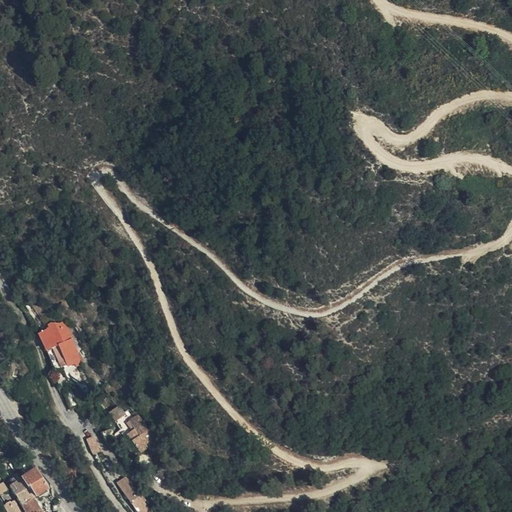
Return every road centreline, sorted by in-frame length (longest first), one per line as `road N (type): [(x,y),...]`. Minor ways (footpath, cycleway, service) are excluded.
road 1 (track): [(73,425),(86,422),(154,485),(190,504),(324,493),(371,468),(358,461),(309,467),(227,410),(169,326),(144,255),(92,180),(97,170),(263,302),(303,314),(326,313),(403,265),(499,244),(511,231)]
road 2 (track): [(511,172),(468,157),(413,168),(389,161),(364,136),(367,125),(408,136),(464,99),(511,98)]
road 3 (tertiary): [(0,400),(76,511)]
road 4 (track): [(511,38),(382,0)]
